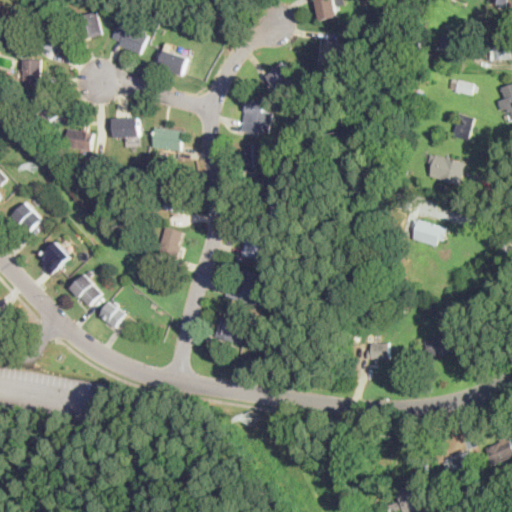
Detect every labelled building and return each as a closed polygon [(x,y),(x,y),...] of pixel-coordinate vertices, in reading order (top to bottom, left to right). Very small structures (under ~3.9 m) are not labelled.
[(340,14),(321,18),(318,0),(347,0),(348,4),(338,6),(340,14)] [(105,34),(92,37),(88,38),(88,37),(84,38),(78,16),(99,11),(105,34)] [(193,24),(190,32),(183,28),(186,21),(193,24)] [(139,30),(140,28),(145,30),(144,33),(151,36),(142,55),(122,45),(123,41),(114,37),(122,22),(139,30)] [(55,23),(71,34),(61,49),(58,48),(55,52),(44,44),(41,42),(44,37),(42,36),(46,30),(49,32),(55,23)] [(511,59),(494,60),(493,50),(496,50),(495,35),(511,34),(511,59)] [(461,48),(460,52),(444,51),(445,35),(461,36),(461,48)] [(343,50),(342,58),(341,69),(321,67),(323,52),(325,52),(327,41),(344,43),(343,50)] [(187,72),(186,75),(163,67),(168,51),(169,49),(192,58),(187,72)] [(44,76),(44,82),(26,79),(28,58),(46,60),(44,76)] [(298,78),(279,91),(269,76),(289,63),(298,78)] [(477,83),(474,94),(453,89),(456,77),(477,83)] [(511,111),(510,112),(510,109),(505,110),(502,100),(508,98),(505,88),(511,85),(511,111)] [(291,91),(283,96),(280,91),(287,86),(291,91)] [(51,121),(47,124),(34,103),(50,93),(63,113),(51,121)] [(270,102),(263,124),(245,119),(251,97),(270,102)] [(481,113),(473,140),(457,136),(463,113),(468,114),(469,110),(481,113)] [(128,137),(118,137),(117,119),(134,118),(142,117),(143,136),(128,137)] [(184,147),(184,151),(157,147),(157,146),(159,127),(186,130),(184,147)] [(72,128),(86,130),(86,128),(93,130),(93,132),(97,133),(94,150),(69,146),(72,128)] [(259,170),(247,170),(247,157),(249,157),(248,144),(266,143),(267,170),(259,170)] [(434,154),(438,155),(439,154),(469,162),(463,184),(433,176),(437,164),(432,163),(434,154)] [(0,167),(11,179),(3,186),(0,182),(0,167)] [(188,202),(187,210),(168,208),(171,184),(190,186),(188,202)] [(288,186),(288,209),(269,209),(269,203),(266,203),(267,191),(268,191),(268,185),(288,186)] [(412,209),(392,204),(397,188),(416,193),(412,209)] [(43,200),(39,204),(35,200),(39,196),(43,200)] [(43,221),(33,232),(16,216),(28,203),(45,219),(43,221)] [(420,219),(449,226),(451,227),(447,240),(442,239),(440,245),(415,239),(417,230),(413,230),(416,219),(420,220),(420,219)] [(183,250),(180,258),(161,252),(169,226),(185,232),(181,245),(184,246),(183,250)] [(273,232),(267,260),(245,255),(251,227),(273,232)] [(63,267),(54,276),(48,269),(49,268),(44,263),(48,259),(45,256),(60,242),(74,257),(63,267)] [(267,275),(259,305),(228,297),(232,284),(241,287),(246,269),(267,275)] [(103,297),(93,306),(75,288),(93,270),(96,273),(90,278),(106,294),(103,297)] [(126,317),(118,328),(104,317),(115,303),(129,313),(126,317)] [(250,318),(249,321),(245,320),(240,338),(243,339),(241,343),(218,335),(224,317),(226,317),(228,310),(250,318)] [(457,353),(442,358),(441,355),(433,357),(427,339),(458,330),(464,348),(456,350),(457,353)] [(392,342),(392,359),(371,358),(371,350),(374,350),(373,342),(392,342)] [(511,459),(496,465),(489,449),(503,444),(502,440),(505,439),(511,436),(511,459)] [(465,476),(453,480),(448,462),(464,457),(471,455),(477,472),(465,476)] [(435,502),(405,508),(401,489),(432,483),(435,502)]
